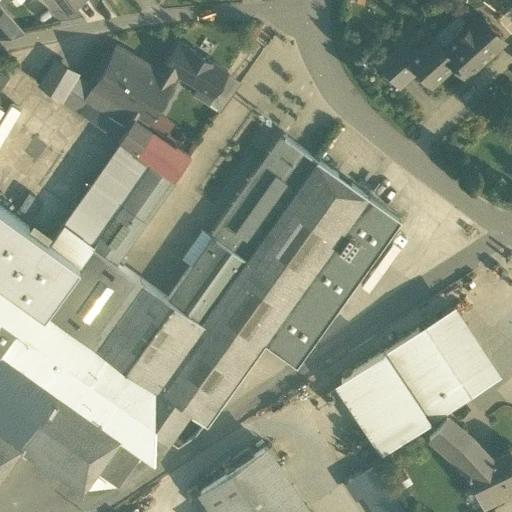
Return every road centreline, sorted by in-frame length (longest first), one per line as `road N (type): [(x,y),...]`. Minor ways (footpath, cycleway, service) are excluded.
road 1 (residential): [(310,15),(221,11),(136,19),(0,45)]
road 2 (residential): [(511,237),(377,135),(330,70),(310,15)]
